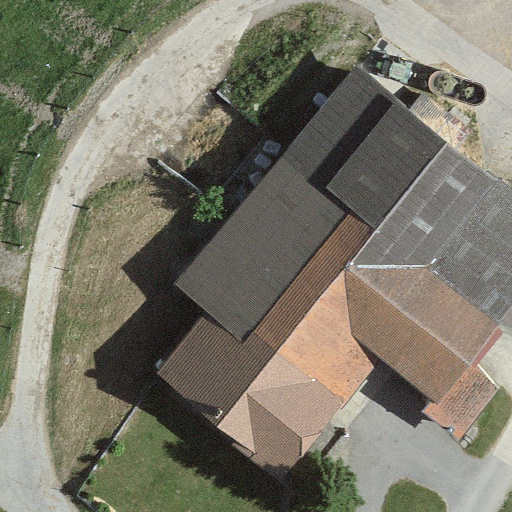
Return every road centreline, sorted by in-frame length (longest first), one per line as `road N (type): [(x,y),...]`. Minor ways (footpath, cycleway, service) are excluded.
road 1 (track): [(470,511),(511,443),(511,94),(388,0)]
road 2 (track): [(233,0),(145,61),(47,208),(13,487)]
